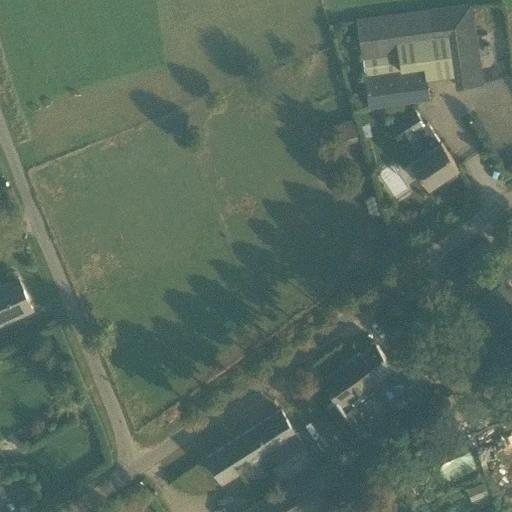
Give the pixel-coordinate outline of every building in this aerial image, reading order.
[(428,90),(427,80),(425,67),(402,71),(397,42),(449,35),(455,76),(456,87),(484,83),(483,81),(482,69),(479,69),(474,35),(474,31),(470,6),(358,22),(369,99),(428,90)] [(455,168),(458,166),(429,122),(425,125),(415,110),(390,126),(401,141),(413,160),(412,160),(429,186),(443,176),(445,179),(448,180),(456,174),(457,171),(455,168)] [(335,124),(341,144),(358,139),(352,119),(335,124)] [(468,268),(431,297),(443,315),(482,286),(468,268)] [(0,323),(32,309),(19,278),(0,286),(0,323)] [(489,291),(481,297),(500,323),(511,314),(511,287),(505,279),(489,291)] [(334,397),(325,404),(351,440),(370,426),(351,399),(370,385),(377,394),(401,377),(375,342),(322,380),(334,397)] [(469,411),(455,391),(436,404),(449,424),(469,411)] [(255,452),(259,458),(271,450),(277,459),(303,444),(281,409),(247,431),(259,449),(255,452)] [(247,431),(207,457),(222,481),(259,458),(255,452),(259,449),(247,431)] [(316,467),(315,466),(251,507),(254,511),(306,511),(334,495),(333,493),(347,484),(330,458),(316,467)] [(373,504),(380,511),(397,511),(382,496),(373,504)]
